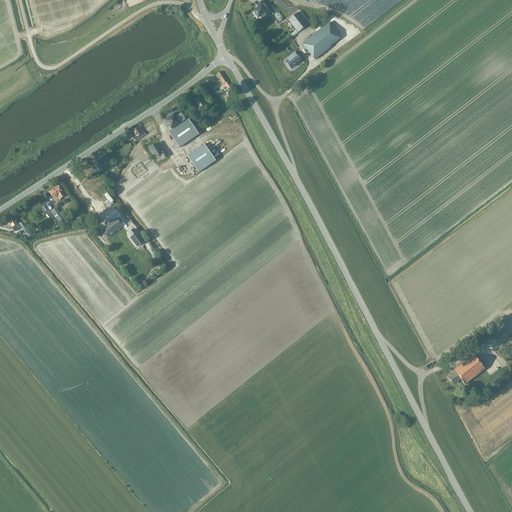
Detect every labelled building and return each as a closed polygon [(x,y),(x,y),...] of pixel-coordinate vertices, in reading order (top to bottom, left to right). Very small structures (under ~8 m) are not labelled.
[(260,17),(262,19),(270,13),(261,2),(256,6),(255,5),(254,6),(257,9),(253,12),(258,19),(260,17)] [(308,20),(302,12),(298,14),(298,13),(288,20),(298,32),(307,25),(305,22),(308,20)] [(330,22),(302,43),(315,59),(331,47),(330,46),(341,38),(336,33),(337,32),(330,22)] [(295,52),(287,59),(289,62),(287,64),(291,68),(296,64),(296,65),(302,61),(301,60),(301,61),(297,56),(298,56),(298,55),(297,56),(295,52)] [(222,71),(217,75),(223,84),(225,84),(228,89),(231,88),(232,87),(222,72),(222,71)] [(192,101),(195,106),(196,105),(199,109),(206,104),(209,109),(212,107),(204,96),(202,97),(201,96),(192,101)] [(174,114),(164,121),(168,127),(169,126),(171,130),(186,120),(185,118),(181,113),(176,116),(174,114)] [(179,148),(199,134),(188,120),(169,133),(179,148)] [(138,139),(146,135),(140,126),(133,130),(136,136),(133,137),(136,141),(138,139)] [(221,133),(204,144),(215,160),(232,149),(221,133)] [(156,144),(150,147),(156,158),(161,155),(163,159),(168,157),(164,151),(161,152),(156,144)] [(215,161),(204,144),(187,156),(198,173),(215,161)] [(105,152),(93,160),(100,172),(105,168),(102,163),(109,159),(105,152)] [(106,173),(103,175),(109,183),(112,181),(109,178),(106,173)] [(65,196),(63,193),(58,186),(54,189),(60,199),(65,196)] [(56,197),(57,197),(59,200),(60,199),(54,189),(49,192),(55,201),(57,199),(56,197)] [(106,190),(103,192),(112,204),(115,202),(106,190)] [(41,210),(36,200),(25,205),(29,212),(35,209),(37,212),(41,210)] [(51,212),(59,222),(64,218),(56,208),(51,212)] [(114,215),(98,226),(105,235),(122,224),(114,215)] [(12,218),(8,221),(12,227),(14,226),(17,230),(20,228),(17,224),(18,223),(15,220),(14,220),(12,218)] [(28,237),(32,235),(23,222),(19,224),(28,237)] [(134,228),(128,231),(131,235),(129,236),(137,246),(143,242),(134,228)] [(148,259),(141,248),(136,251),(137,253),(129,258),(134,266),(142,261),(142,263),(148,259)] [(475,349),(485,342),(487,343),(492,339),(487,333),(482,337),(483,338),(473,345),(475,349)] [(465,384),(485,369),(474,355),(454,370),(454,371),(447,376),(454,385),(461,379),(465,384)] [(476,389),(485,382),(480,376),(475,381),(471,384),(476,389)]
